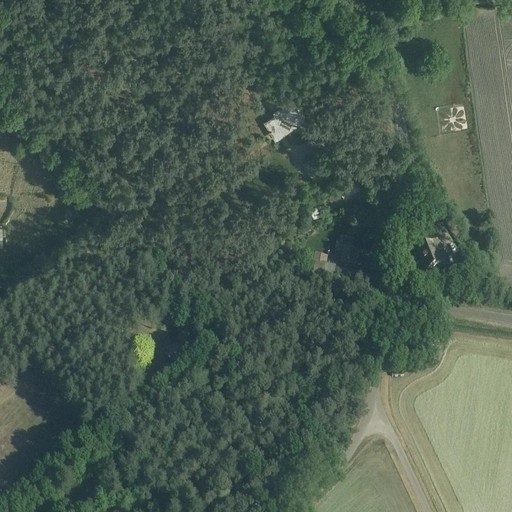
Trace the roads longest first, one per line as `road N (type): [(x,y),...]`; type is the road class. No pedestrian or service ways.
road 1 (unclassified): [(382,300),(404,157),(397,115),(362,48),(303,0)]
road 2 (unclassified): [(511,322),(382,300)]
road 3 (unclassified): [(297,511),(346,458),(372,409)]
